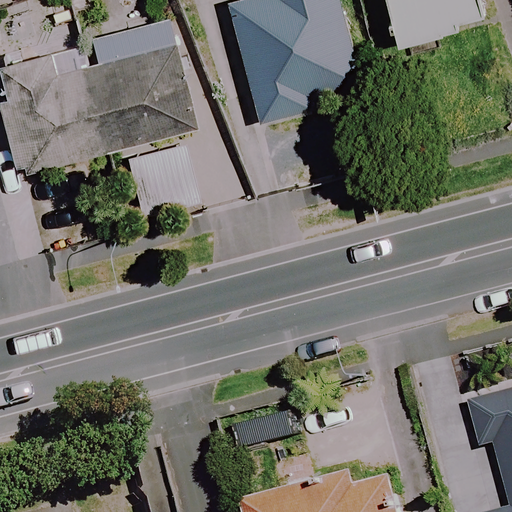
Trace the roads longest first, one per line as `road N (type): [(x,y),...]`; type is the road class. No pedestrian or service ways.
road 1 (secondary): [(0,377),(511,241)]
road 2 (unknown): [(0,251),(30,368)]
